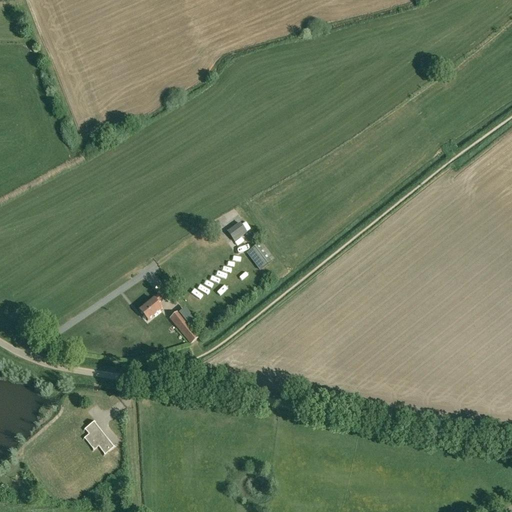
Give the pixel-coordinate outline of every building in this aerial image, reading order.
[(230,225),(240,221),(238,217),(229,221),(230,225)] [(243,222),(249,230),(253,227),(247,220),(243,222)] [(227,232),(234,243),(247,234),(239,223),(227,232)] [(251,244),(255,242),(251,235),(246,238),(251,244)] [(247,253),(260,270),(273,260),(261,243),(247,253)] [(162,300),(158,295),(139,311),(147,321),(161,310),(157,304),(162,300)] [(190,345),(198,338),(177,313),(169,319),(190,345)] [(107,454),(107,453),(114,448),(94,423),(84,430),(89,435),(84,439),(94,450),(98,447),(105,455),(107,454)]
